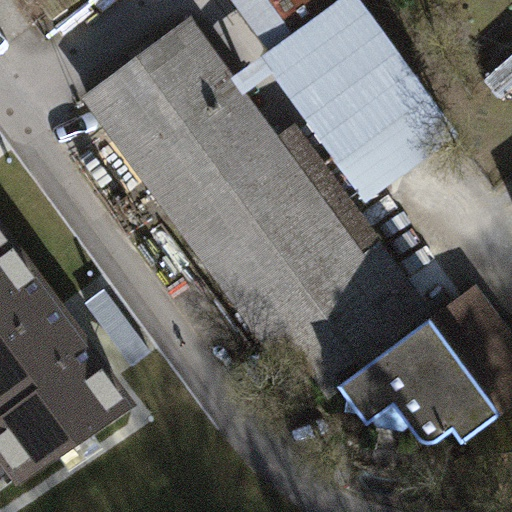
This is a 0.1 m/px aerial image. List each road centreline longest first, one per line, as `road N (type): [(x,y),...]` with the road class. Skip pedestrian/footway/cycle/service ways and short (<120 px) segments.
road 1 (unclassified): [(0,85),(155,304),(299,474),(354,511)]
road 2 (unknown): [(0,343),(117,250)]
